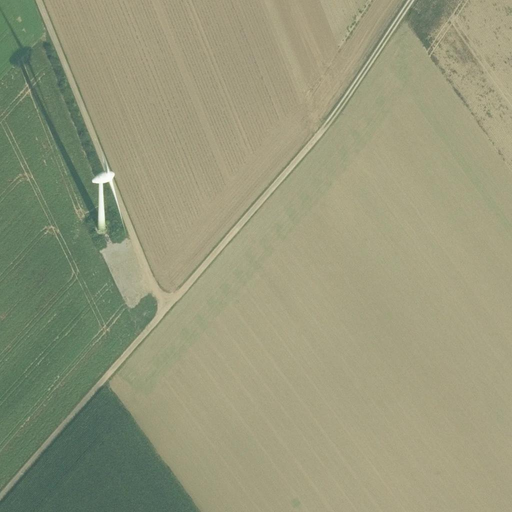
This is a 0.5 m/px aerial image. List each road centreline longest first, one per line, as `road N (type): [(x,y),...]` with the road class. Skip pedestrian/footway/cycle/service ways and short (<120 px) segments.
road 1 (track): [(406,0),(288,164),(164,309)]
road 2 (track): [(164,309),(38,0)]
road 3 (track): [(164,309),(0,496)]
